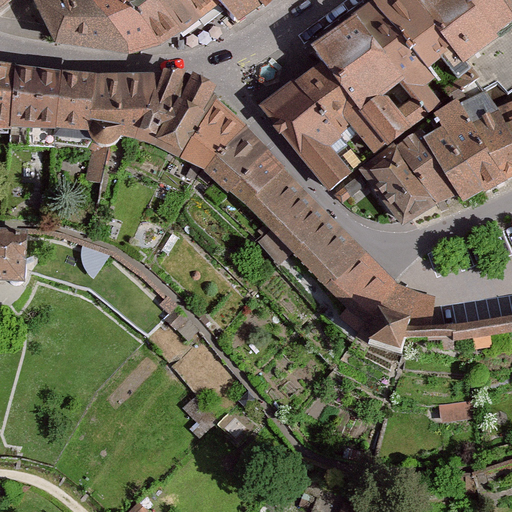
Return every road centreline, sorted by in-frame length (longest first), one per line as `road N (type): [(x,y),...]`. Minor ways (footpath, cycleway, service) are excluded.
road 1 (residential): [(203,61),(356,236),(398,251),(462,235),(511,209)]
road 2 (residential): [(203,61),(132,67),(0,51)]
road 3 (residential): [(325,0),(203,61)]
